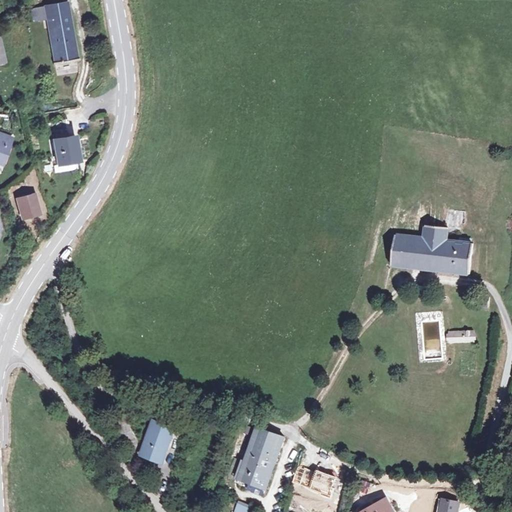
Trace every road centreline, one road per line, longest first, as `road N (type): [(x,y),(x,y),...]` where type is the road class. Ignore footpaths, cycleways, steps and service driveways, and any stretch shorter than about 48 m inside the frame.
road 1 (unclassified): [(50,254),(82,359),(97,380),(264,416),(297,435)]
road 2 (secondary): [(50,254),(95,191),(122,134),(126,73),(114,0)]
road 3 (residential): [(163,511),(36,364),(4,338)]
road 4 (residential): [(511,347),(476,511)]
